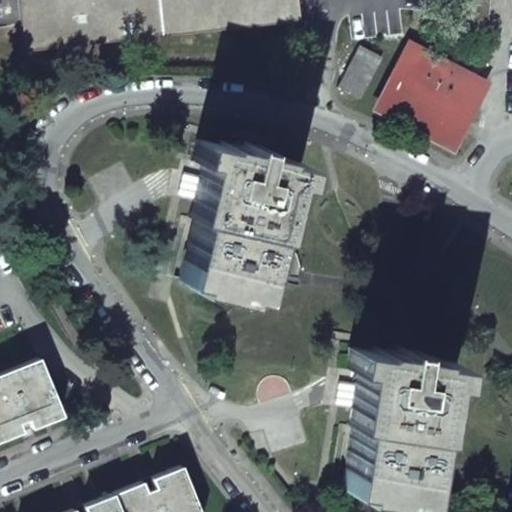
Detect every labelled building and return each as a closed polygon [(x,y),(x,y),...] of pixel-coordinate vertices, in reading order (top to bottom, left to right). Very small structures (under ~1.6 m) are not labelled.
[(27,0),(31,24),(25,25),(27,43),(291,14),(289,0),(27,0)] [(487,37),(489,0),(462,0),(460,35),(487,37)] [(358,101),(380,59),(358,47),(335,89),(358,101)] [(438,141),(442,142),(447,142),(450,141),(455,137),(457,135),(477,97),(478,91),(477,86),(475,81),(471,77),(419,51),(416,50),(412,51),(405,53),(399,57),(380,95),(380,97),(379,97),(379,102),(380,103),(380,105),(383,110),(385,112),(385,113),(388,115),(438,141)] [(192,219),(178,281),(192,284),(190,289),(240,300),(242,296),(254,298),(269,236),(273,237),(286,183),(296,185),(301,164),(278,158),(278,155),(256,150),(257,146),(244,143),(243,147),(220,142),(220,145),(195,140),(191,161),(200,163),(196,179),(188,218),(192,219)] [(352,426),(343,490),(356,491),(355,497),(406,504),(407,499),(421,501),(430,437),(435,437),(443,383),(452,384),(455,363),(431,359),(431,355),(410,352),(410,348),(397,346),(396,350),(372,346),(372,350),(349,347),(346,369),(354,370),(352,386),(346,426),(352,426)] [(0,439),(25,429),(61,414),(36,357),(0,371),(0,439)] [(198,511),(179,465),(149,477),(83,504),(62,511),(198,511)]
